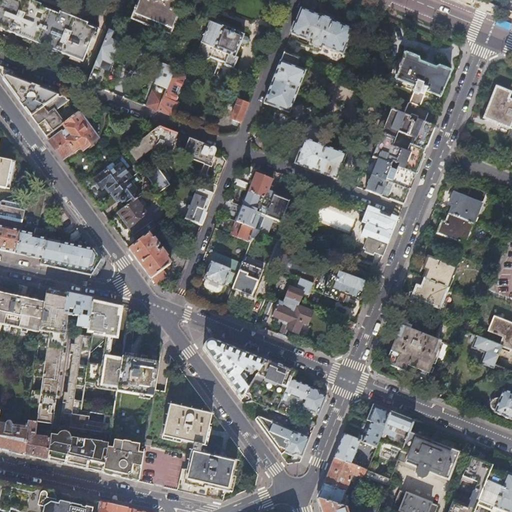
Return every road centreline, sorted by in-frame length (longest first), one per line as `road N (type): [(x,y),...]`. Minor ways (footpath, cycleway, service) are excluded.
road 1 (residential): [(487,32),(350,379)]
road 2 (residential): [(148,296),(0,98)]
road 3 (residential): [(289,487),(148,296)]
road 4 (residential): [(350,379),(148,296)]
road 5 (residential): [(511,443),(350,379)]
road 6 (residential): [(0,464),(166,502)]
road 7 (residential): [(148,296),(0,265)]
road 8 (residential): [(350,379),(312,478),(289,487)]
